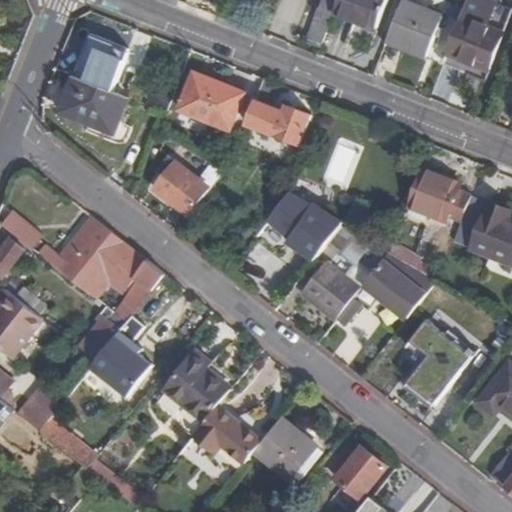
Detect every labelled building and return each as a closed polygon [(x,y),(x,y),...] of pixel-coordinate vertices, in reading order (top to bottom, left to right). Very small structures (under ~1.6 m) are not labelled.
[(323,0),(307,41),(322,47),(336,12),(340,0),(323,0)] [(378,29),(389,0),(340,0),(336,12),(378,29)] [(511,8),(489,0),(469,0),(463,16),(505,33),(511,14),(511,8)] [(440,26),(444,17),(405,1),(389,41),(428,56),(437,35),(441,37),(445,28),(440,26)] [(490,70),(505,33),(463,16),(445,63),(464,70),(467,61),(490,70)] [(115,92),(131,49),(93,34),(76,77),(115,92)] [(464,70),(487,79),(490,70),(467,61),(464,70)] [(247,93),(196,72),(181,110),(232,130),(247,93)] [(76,77),(62,112),(97,126),(100,119),(119,126),(130,98),(115,92),(76,77)] [(288,113),(271,106),(279,84),(266,79),(249,123),(303,143),(313,115),(290,106),(288,113)] [(172,101),(153,93),(149,105),(167,112),(172,101)] [(119,126),(100,119),(97,126),(116,133),(119,126)] [(212,188),(171,156),(160,170),(163,173),(167,176),(160,185),(157,189),(191,216),(209,193),(212,188)] [(375,194),(391,201),(405,168),(389,161),(375,194)] [(460,190),(463,183),(424,168),(409,205),(448,221),(450,217),(463,222),(473,195),(460,190)] [(156,182),(160,185),(167,176),(163,173),(156,182)] [(31,184),(23,196),(46,210),(53,198),(31,184)] [(292,237),(289,240),(315,260),(343,225),(344,223),(315,204),(314,206),(291,193),(290,194),(270,220),(292,237)] [(511,211),(511,210),(491,202),(473,249),(511,264),(511,218),(510,218),(511,211)] [(16,211),(5,225),(32,247),(44,232),(16,211)] [(484,217),(470,211),(458,242),(473,247),(484,217)] [(95,217),(71,246),(80,253),(103,224),(95,217)] [(149,261),(103,224),(80,253),(71,246),(63,256),(49,245),(41,254),(99,299),(105,291),(112,281),(125,292),(137,277),(140,279),(125,303),(123,305),(117,313),(129,322),(167,275),(150,260),(149,261)] [(356,236),(343,226),(328,245),(341,255),(356,236)] [(0,275),(3,278),(26,248),(12,238),(0,253),(0,275)] [(269,283),(284,257),(256,241),(241,268),(269,283)] [(421,262),(422,259),(395,242),(391,252),(428,274),(432,267),(421,262)] [(391,252),(385,260),(386,260),(429,294),(439,280),(428,274),(391,252)] [(429,294),(386,260),(367,284),(410,317),(429,294)] [(363,288),(329,261),(304,293),(337,320),(338,318),(360,292),(363,288)] [(40,315),(47,307),(24,288),(17,297),(40,315)] [(17,297),(7,289),(0,298),(0,304),(4,307),(0,312),(0,347),(14,358),(45,318),(40,315),(17,297)] [(117,313),(123,305),(105,291),(99,299),(108,306),(117,313)] [(360,292),(338,318),(346,325),(367,298),(360,292)] [(454,303),(449,310),(465,322),(471,314),(454,303)] [(102,313),(97,318),(101,322),(81,347),(98,361),(118,335),(129,322),(117,313),(108,306),(103,313),(102,313)] [(448,309),(438,323),(473,349),(494,318),(482,310),(477,318),(471,314),(465,322),(449,310),(448,309)] [(93,366),(131,396),(155,365),(118,335),(98,361),(93,366)] [(213,364),(198,352),(168,390),(207,421),(219,406),(232,390),(208,370),(213,364)] [(511,365),(510,364),(481,401),(497,413),(502,406),(511,414),(511,365)] [(12,378),(0,368),(0,397),(8,404),(14,396),(13,391),(10,389),(13,386),(9,383),(12,378)] [(61,407),(40,390),(21,414),(42,430),(52,418),(61,407)] [(196,435),(218,452),(224,445),(247,463),(256,451),(264,442),(219,406),(207,421),(196,435)] [(256,451),(294,481),(297,477),(321,447),(283,417),(264,442),(256,451)] [(95,460),(99,455),(52,418),(42,430),(42,431),(60,445),(68,451),(89,468),(95,460)] [(42,431),(36,438),(54,452),(54,451),(60,445),(42,431)] [(331,476),(352,450),(341,441),(321,467),(331,476)] [(209,475),(219,464),(197,443),(187,454),(209,475)] [(60,445),(54,451),(63,458),(68,451),(60,445)] [(390,466),(365,446),(340,478),(365,498),(390,466)] [(297,477),(302,480),(325,451),(321,447),(297,477)] [(511,478),(511,452),(494,475),(507,485),(511,478)] [(145,498),(95,460),(89,468),(100,476),(138,507),(145,498)] [(374,496),(368,503),(379,511),(382,511),(388,506),(374,496)] [(361,511),(379,511),(368,503),(361,511)]
